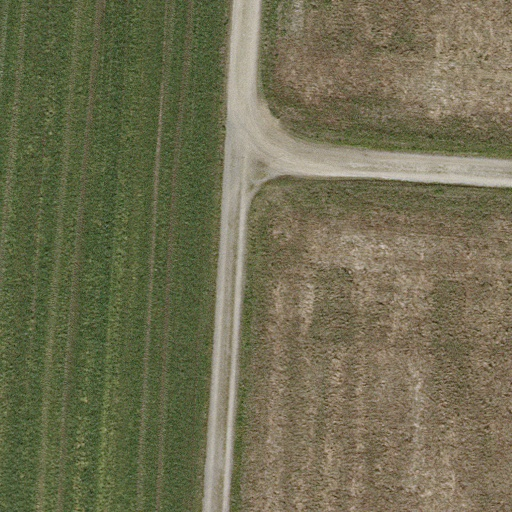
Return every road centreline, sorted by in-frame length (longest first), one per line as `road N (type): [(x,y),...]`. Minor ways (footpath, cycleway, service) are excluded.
road 1 (track): [(218,511),(251,0)]
road 2 (track): [(240,155),(511,172)]
